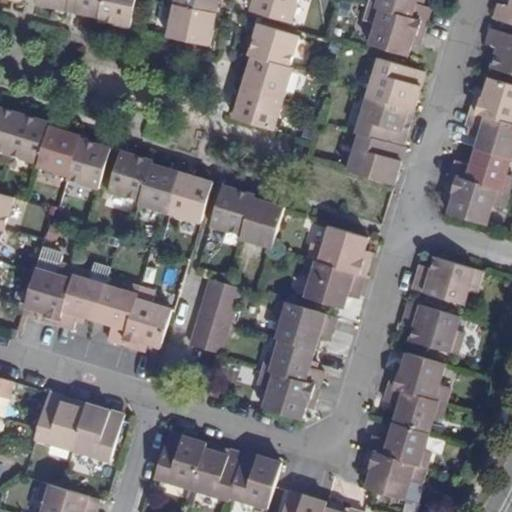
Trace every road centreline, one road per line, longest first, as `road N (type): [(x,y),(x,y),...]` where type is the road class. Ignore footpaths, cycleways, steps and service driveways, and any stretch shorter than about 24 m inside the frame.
road 1 (residential): [(157,399),(340,454),(408,226)]
road 2 (residential): [(408,226),(472,0)]
road 3 (residential): [(0,346),(157,399)]
